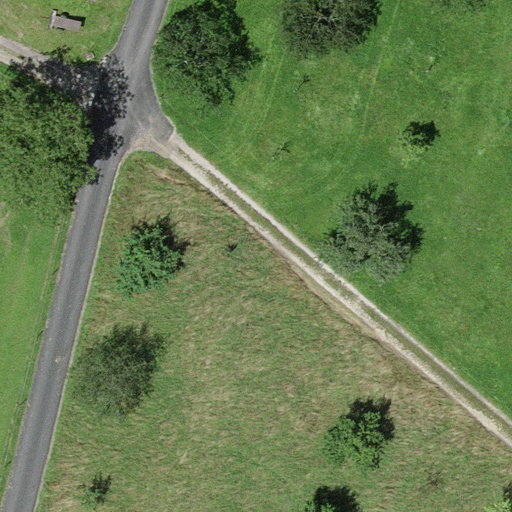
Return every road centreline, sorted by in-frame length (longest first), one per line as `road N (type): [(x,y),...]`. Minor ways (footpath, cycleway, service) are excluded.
road 1 (track): [(511,433),(117,107),(0,56)]
road 2 (track): [(150,0),(16,511)]
